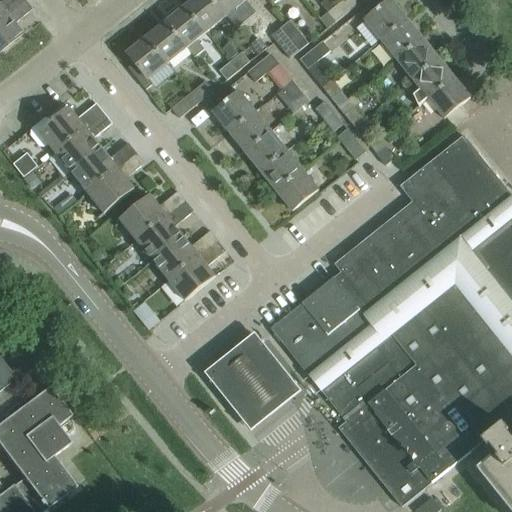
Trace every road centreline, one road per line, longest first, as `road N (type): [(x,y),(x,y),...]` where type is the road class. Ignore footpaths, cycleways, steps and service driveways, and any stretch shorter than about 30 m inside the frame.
road 1 (residential): [(277,283),(88,44)]
road 2 (tertiary): [(154,386),(42,248),(0,223)]
road 3 (tertiary): [(283,511),(154,386)]
road 4 (residential): [(154,386),(277,283)]
road 5 (residential): [(277,283),(393,193)]
